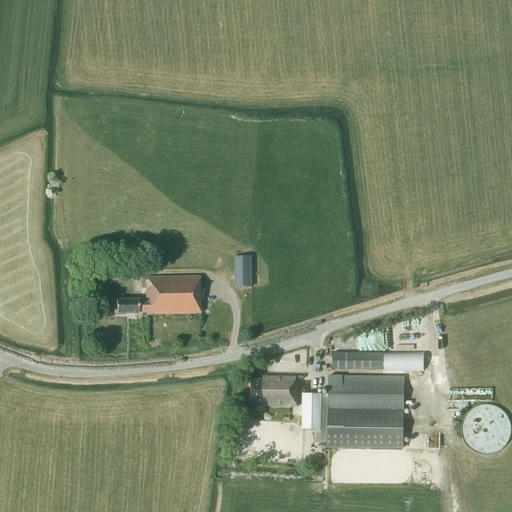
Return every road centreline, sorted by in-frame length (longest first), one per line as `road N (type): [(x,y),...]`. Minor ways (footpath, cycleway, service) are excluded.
road 1 (unclassified): [(511,273),(230,357),(74,372),(0,355)]
road 2 (track): [(456,511),(430,296)]
